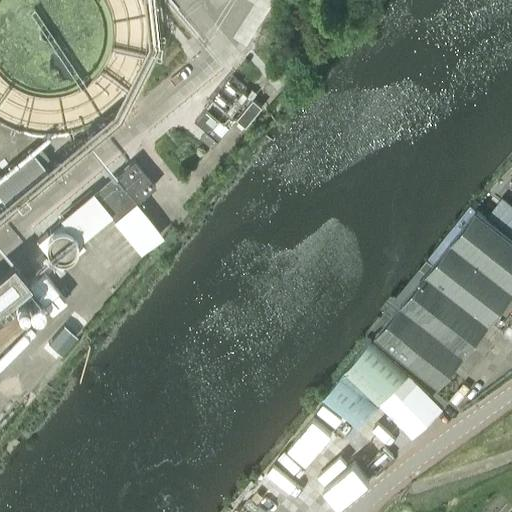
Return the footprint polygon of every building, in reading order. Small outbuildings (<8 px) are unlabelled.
[(256,94),(245,85),(230,72),(208,97),(210,99),(193,120),(205,130),(200,136),(212,147),(229,127),(224,123),(248,95),(252,99),(256,94)] [(245,125),(261,105),(252,99),(237,118),(245,125)] [(31,151),(0,176),(0,197),(9,208),(50,174),(31,151)] [(111,212),(114,216),(135,199),(154,185),(134,160),(94,191),(111,212)] [(111,212),(94,191),(93,189),(59,216),(61,219),(36,240),(44,250),(43,250),(57,270),(76,256),(75,253),(84,245),(80,239),(111,212)] [(163,233),(135,199),(114,216),(112,218),(141,251),(163,233)] [(476,209),(426,271),(489,322),(511,292),(511,237),(485,216),(479,212),(476,209)] [(0,305),(30,281),(12,258),(0,269),(0,305)] [(489,322),(426,271),(375,334),(408,361),(438,385),(489,322)] [(372,338),(322,396),(358,425),(379,403),(412,436),(441,407),(398,362),(372,338)]
